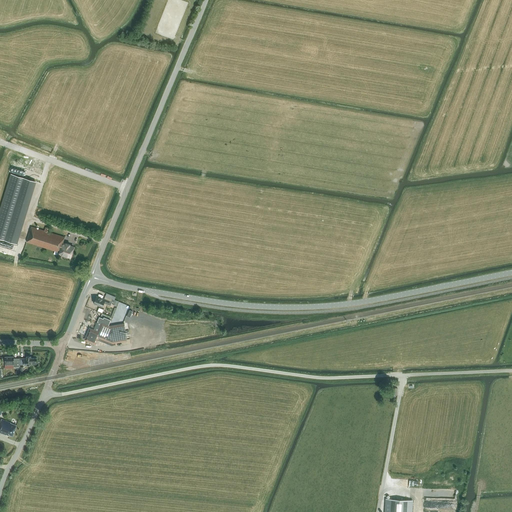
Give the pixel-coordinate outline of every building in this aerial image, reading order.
[(0,238),(17,244),(36,181),(10,173),(0,207),(0,238)] [(70,257),(74,247),(69,245),(69,244),(66,243),(66,244),(63,243),(65,237),(48,232),(49,228),(46,227),(44,230),(31,226),(26,242),(59,252),(59,254),(70,257)] [(95,298),(94,303),(99,305),(98,306),(102,307),(103,303),(110,306),(112,302),(113,302),(117,304),(118,301),(114,299),(114,300),(112,299),(105,296),(104,299),(102,298),(101,298),(96,296),(95,298)] [(128,330),(125,330),(124,323),(112,325),(112,327),(108,325),(110,320),(104,317),(103,319),(100,317),(98,321),(101,323),(100,326),(99,326),(99,328),(98,331),(100,332),(97,340),(108,344),(108,343),(111,345),(113,344),(113,345),(115,345),(115,343),(127,341),(126,334),(129,334),(128,330)] [(100,332),(98,331),(89,328),(85,337),(86,337),(85,339),(91,342),(95,344),(97,340),(100,332)] [(20,358),(14,358),(14,356),(5,356),(5,365),(13,364),(14,367),(20,366),(20,358)] [(36,362),(36,357),(31,358),(31,356),(26,356),(26,358),(20,358),(20,365),(21,365),(31,364),(36,364),(36,362)] [(397,388),(389,387),(389,395),(396,395),(397,388)] [(10,423),(11,422),(1,419),(0,422),(0,432),(5,434),(5,435),(8,436),(9,434),(12,436),(16,426),(10,423)] [(386,499),(385,511),(411,511),(412,500),(389,499),(387,499),(386,499)]
